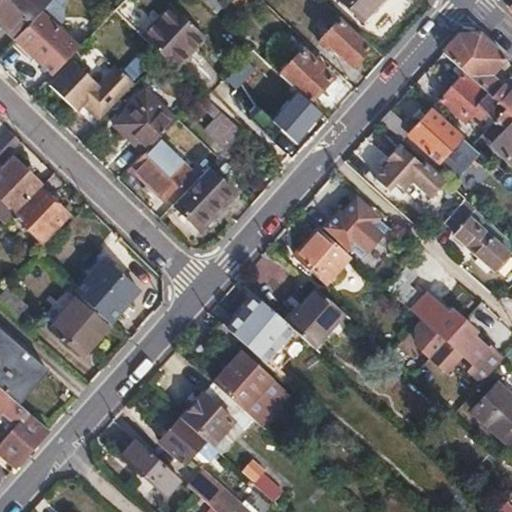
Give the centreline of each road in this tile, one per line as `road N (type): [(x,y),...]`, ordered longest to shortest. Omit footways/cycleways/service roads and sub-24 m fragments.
road 1 (residential): [(462,0),(200,292)]
road 2 (residential): [(200,292),(7,511)]
road 3 (residential): [(200,292),(0,97)]
